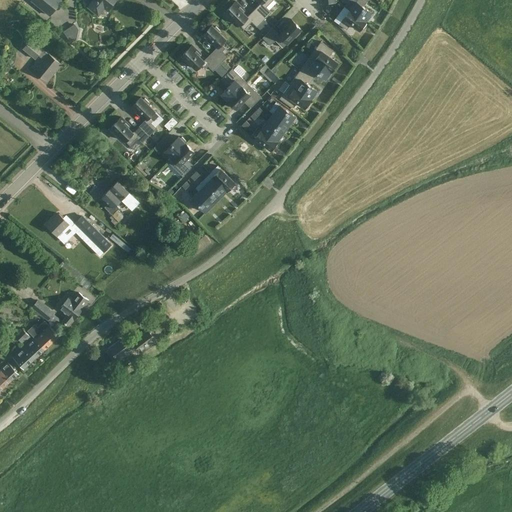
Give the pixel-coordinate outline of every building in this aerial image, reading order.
[(31,0),(31,1),(50,16),(63,0),(62,0),(31,0)] [(93,0),(88,7),(97,15),(99,16),(99,15),(98,14),(103,7),(105,8),(108,11),(116,0),(93,0)] [(254,10),(264,19),(271,12),(266,7),(273,0),(258,0),(261,3),(254,10)] [(367,1),(367,0),(356,0),(357,0),(356,0),(349,0),(344,6),(349,10),(350,9),(366,21),(367,19),(368,21),(372,16),(370,14),(372,12),(362,6),(366,0),(367,1)] [(244,29),(252,22),(265,35),(272,28),(264,19),(254,10),(247,17),(242,11),(244,9),(236,1),(226,11),(228,13),(227,15),(231,19),(233,18),(244,29)] [(367,23),(365,22),(366,21),(350,9),(349,10),(339,24),(346,29),(347,29),(346,28),(350,23),(359,30),(361,27),(363,29),(367,23)] [(273,26),(276,20),(271,16),(267,22),(273,26)] [(296,37),(300,33),(299,31),(301,29),(291,19),(283,27),(285,30),(280,35),(272,28),(265,35),(263,38),(270,45),(275,40),(283,47),(294,36),(296,37)] [(61,32),(69,44),(85,32),(76,21),(61,32)] [(211,54),(221,63),(228,56),(223,51),(226,48),(221,44),(226,39),(219,32),(220,30),(216,26),(214,28),(212,25),(202,35),(210,44),(212,42),(218,47),(211,54)] [(49,54),(48,54),(43,50),(44,49),(30,39),(22,49),(36,59),(38,56),(44,60),(35,71),(48,81),(61,64),(49,54)] [(311,56),(332,71),(338,62),(328,55),(332,50),(333,51),(333,50),(321,41),(311,56)] [(221,63),(211,54),(204,61),(199,55),(201,53),(192,45),(182,55),(185,57),(183,59),(187,63),(189,62),(196,69),(201,64),(205,69),(208,66),(213,71),(221,63)] [(331,71),(332,71),(311,56),(300,70),(312,79),(313,78),(312,78),(316,73),(325,79),(326,77),(328,79),(332,74),(330,72),(331,71)] [(229,101),(247,82),(232,68),(222,79),(227,84),(227,83),(229,85),(221,93),(223,95),(222,96),(226,101),(227,99),(229,100),(228,101),(229,101)] [(290,84),(311,99),(312,97),(314,99),(317,94),(316,92),(317,90),(308,84),(311,78),(312,79),(300,70),(290,84)] [(247,82),(229,101),(236,108),(245,100),(247,102),(246,103),(251,108),(261,97),(247,82)] [(305,108),(311,99),(290,84),(280,98),(292,107),(291,106),(295,101),(305,108)] [(276,99),(279,94),(274,90),(270,95),(276,99)] [(140,125),(150,135),(157,128),(152,123),(155,120),(150,116),(155,111),(148,104),(149,102),(145,98),(143,99),(141,97),(131,107),(139,115),(141,113),(147,118),(140,125)] [(273,114),(289,125),(295,117),(296,117),(296,116),(276,102),(269,111),(273,114)] [(267,121),(284,133),(283,132),(289,125),(273,114),(267,121)] [(170,130),(178,120),(172,115),(164,125),(170,130)] [(150,135),(140,125),(133,132),(128,127),(130,125),(121,117),(111,127),(114,129),(112,131),(117,135),(118,134),(130,145),(137,138),(142,143),(150,135)] [(245,128),(250,124),(246,120),(242,125),(245,128)] [(284,134),(284,133),(267,121),(262,129),(277,141),(283,133),(284,134)] [(278,141),(277,141),(262,129),(258,126),(251,135),(271,150),(278,141)] [(180,138),(179,136),(170,145),(168,143),(169,142),(164,137),(154,148),(159,153),(163,148),(172,157),(173,158),(186,144),(186,143),(186,144),(185,142),(186,141),(182,136),(180,138)] [(186,160),(194,151),(186,144),(173,158),(172,157),(168,162),(183,176),(193,166),(188,161),(188,162),(186,160)] [(218,165),(210,173),(227,189),(228,190),(229,191),(234,186),(233,185),(235,182),(218,165)] [(195,172),(199,176),(203,171),(199,167),(195,172)] [(194,180),(199,176),(195,172),(191,176),(194,180)] [(227,190),(228,190),(210,173),(203,180),(221,198),(221,197),(220,197),(227,190)] [(127,206),(135,198),(125,188),(132,181),(125,174),(102,197),(113,208),(109,212),(114,217),(111,221),(115,225),(124,216),(118,210),(119,208),(116,205),(122,200),(127,206)] [(46,182),(65,196),(61,201),(68,205),(73,198),(48,180),(46,182)] [(196,188),(199,191),(213,205),(220,197),(220,198),(221,198),(203,180),(196,188)] [(185,189),(190,185),(186,181),(181,185),(185,189)] [(206,211),(213,205),(199,191),(192,198),(206,213),(207,212),(206,211)] [(59,213),(48,225),(57,235),(58,235),(62,239),(73,228),(69,224),(69,223),(59,213)] [(77,245),(91,232),(82,223),(68,236),(77,245)] [(88,290),(93,283),(79,272),(63,260),(58,267),(65,272),(88,290)] [(83,308),(82,308),(89,300),(79,292),(73,300),(69,297),(60,308),(67,314),(62,321),(69,326),(83,308)] [(32,307),(48,320),(53,313),(38,300),(32,307)] [(35,338),(45,349),(59,336),(49,325),(45,320),(37,327),(35,324),(28,331),(35,338)] [(24,344),(31,337),(23,329),(16,336),(24,344)] [(149,331),(133,343),(128,348),(130,350),(136,346),(139,351),(155,339),(149,331)] [(35,338),(24,348),(35,359),(45,349),(35,338)] [(115,363),(131,352),(130,350),(128,348),(121,339),(109,348),(110,349),(107,351),(115,363)] [(24,348),(14,357),(24,369),(35,359),(24,348)] [(1,370),(11,381),(18,374),(8,363),(0,370),(1,370)] [(0,390),(11,381),(1,370),(0,370),(0,390)]
